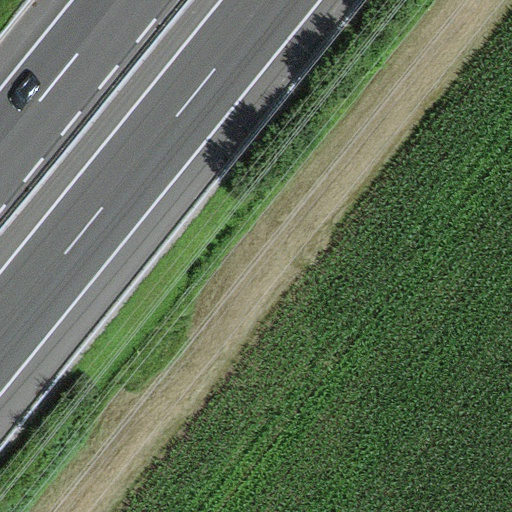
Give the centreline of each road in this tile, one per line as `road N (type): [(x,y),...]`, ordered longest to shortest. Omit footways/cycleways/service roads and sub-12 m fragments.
road 1 (motorway): [(0,323),(261,0)]
road 2 (motorway): [(117,0),(0,142)]
